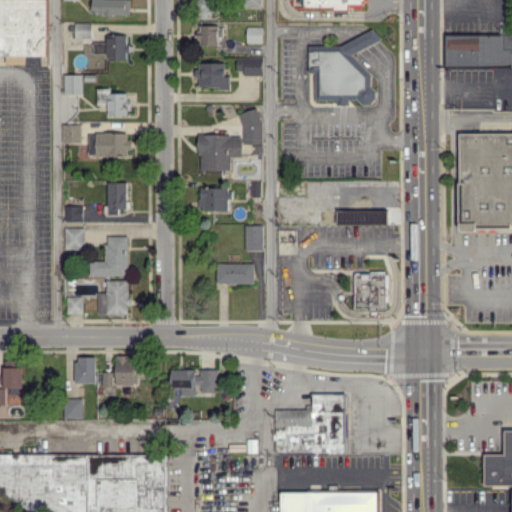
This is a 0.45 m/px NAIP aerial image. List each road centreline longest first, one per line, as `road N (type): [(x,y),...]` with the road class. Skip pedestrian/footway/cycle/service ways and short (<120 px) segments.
road 1 (tertiary): [(0,335),(249,338),(315,349),(422,351)]
road 2 (residential): [(162,0),(167,336)]
road 3 (primary): [(420,143),(422,351)]
